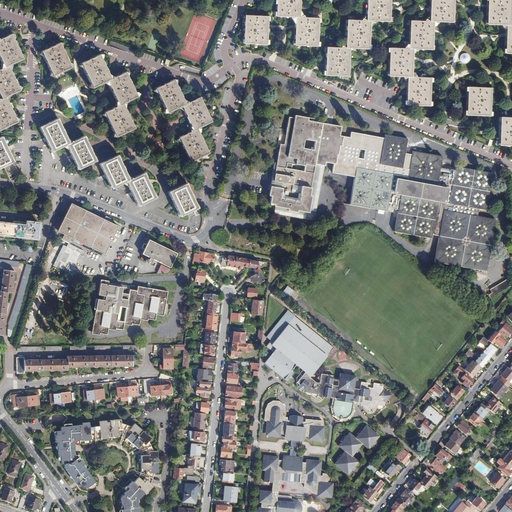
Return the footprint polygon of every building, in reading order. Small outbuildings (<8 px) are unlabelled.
[(298,19),(299,19),(300,14),(301,14),(301,0),(278,0),(278,14),(279,14),(279,18),(292,18),(293,20),(297,18),(298,19)] [(368,0),(367,18),(369,18),(369,22),(370,22),(372,22),(375,25),(377,23),(389,23),(390,19),(391,19),(391,0),(368,0)] [(454,0),(431,0),(431,19),(432,19),(432,23),(433,23),(435,23),(438,25),(440,23),(453,24),(453,19),(455,19),(455,5),(455,0),(454,0)] [(509,27),(511,27),(511,22),(511,3),(511,0),(490,0),(491,2),(489,2),(488,21),(490,21),(490,26),(503,26),(504,28),(508,27),(509,27)] [(247,41),(247,45),(257,45),(267,46),(267,41),(268,42),(269,26),(269,22),(268,22),(268,17),(248,17),(247,21),(246,21),(245,41),(247,41)] [(301,19),(299,19),(298,19),(298,23),(297,23),(296,43),(297,43),(297,47),(318,48),(318,43),(319,44),(320,24),(319,24),(319,19),(306,19),(305,17),(301,19)] [(370,27),(370,22),(369,22),(367,22),(364,20),(362,22),(349,21),(349,26),(348,26),(347,45),(348,45),(348,49),(349,49),(351,49),(354,52),(356,50),(369,50),(369,46),(371,46),(372,27),(370,27)] [(433,23),(432,23),(431,23),(427,21),(426,23),(412,22),(412,27),(411,27),(410,46),(411,46),(411,50),(412,50),(415,50),(417,53),(419,51),(432,51),(432,47),(434,47),(434,31),(434,28),(433,28),(433,23)] [(0,39),(0,58),(5,68),(8,66),(11,66),(12,64),(23,59),(11,35),(0,40),(0,39)] [(60,43),(42,52),(47,63),(53,76),(71,68),(60,43)] [(349,54),(349,49),(348,49),(346,49),(343,47),(342,49),(328,48),(328,53),(327,53),(326,72),(328,72),(327,77),(348,78),(348,73),(350,73),(351,54),(349,54)] [(412,50),(411,50),(410,50),(407,48),(405,50),(392,49),(392,54),(390,54),(389,73),(391,73),(391,77),(403,78),(404,80),(409,78),(410,78),(411,78),(411,74),(413,74),(413,59),(414,54),(412,55),(412,50)] [(467,52),(459,56),(463,64),(471,60),(467,52)] [(111,80),(111,79),(99,55),(81,63),(93,88),(105,83),(106,84),(108,81),(111,80)] [(20,91),(8,66),(5,68),(2,67),(2,69),(0,70),(0,95),(2,99),(5,98),(8,98),(9,96),(20,91)] [(113,76),(111,79),(111,80),(108,81),(120,106),(123,104),(126,105),(126,102),(138,97),(126,73),(115,78),(113,76)] [(411,78),(410,78),(410,83),(408,83),(408,102),(409,102),(409,107),(430,107),(430,103),(431,103),(432,86),(432,83),(431,83),(431,79),(418,78),(416,76),(412,78),(411,78)] [(65,78),(57,86),(59,90),(62,92),(62,91),(65,92),(66,90),(69,88),(71,88),(73,87),(74,87),(76,87),(77,84),(78,84),(78,80),(76,77),(65,78)] [(183,106),(186,105),(174,80),(156,89),(160,97),(168,113),(180,108),(181,109),(183,106)] [(491,89),(470,88),(470,93),(469,93),(468,112),(469,113),(469,117),(490,118),(490,114),(491,114),(492,94),(491,94),(491,89)] [(188,102),(186,105),(183,106),(187,115),(194,131),(198,129),(201,129),(202,128),(213,122),(200,97),(190,103),(188,102)] [(0,130),(17,123),(5,98),(2,99),(0,98),(0,130)] [(129,116),(123,104),(120,106),(105,113),(117,138),(135,129),(129,116)] [(340,175),(342,169),(348,154),(354,140),(356,134),(352,133),(351,138),(340,137),(340,134),(322,131),(323,124),(313,123),(314,120),(301,118),(301,120),(290,118),(287,137),(280,136),(279,145),(281,145),(276,177),(272,197),(271,204),(280,206),(307,210),(312,187),(316,164),(316,161),(326,163),(329,163),(335,165),(333,173),(340,175)] [(52,152),(67,145),(70,144),(58,119),(40,127),(52,152)] [(511,119),(508,119),(501,119),(501,123),(500,123),(499,142),(500,142),(500,147),(511,147),(511,119)] [(322,131),(340,134),(342,128),(323,124),(322,131)] [(210,154),(198,129),(194,131),(191,130),(191,133),(180,138),(185,150),(192,163),(210,154)] [(441,237),(438,256),(437,261),(485,270),(486,265),(490,242),(494,222),(477,219),(479,208),(485,209),(491,176),(472,172),(456,169),(454,175),(440,173),(442,158),(413,153),(413,156),(405,154),(408,142),(387,138),(386,140),(356,134),(354,140),(348,154),(342,169),(340,175),(357,178),(352,204),(386,210),(385,212),(392,213),(392,217),(397,218),(395,230),(401,232),(416,234),(430,237),(431,235),(441,237)] [(10,180),(13,179),(11,175),(18,171),(2,137),(0,138),(0,168),(4,166),(10,180)] [(70,144),(67,145),(79,170),(96,161),(84,137),(70,144)] [(112,188),(127,181),(130,180),(118,156),(101,164),(112,188)] [(315,221),(325,166),(316,164),(312,187),(307,210),(280,206),(278,215),(315,221)] [(130,180),(127,181),(139,206),(156,198),(144,173),(130,180)] [(187,183),(169,192),(181,217),(199,208),(187,183)] [(57,238),(44,263),(69,275),(81,250),(67,243),(70,237),(102,253),(115,226),(69,204),(56,231),(66,235),(64,241),(57,238)] [(0,234),(36,239),(38,224),(27,222),(26,229),(0,225),(0,234)] [(228,233),(226,232),(225,232),(224,231),(222,231),(221,232),(220,232),(218,233),(218,234),(217,235),(216,236),(216,237),(216,239),(216,240),(217,241),(218,243),(219,244),(220,244),(221,245),(222,245),(223,245),(225,245),(226,244),(228,244),(229,243),(229,242),(230,240),(230,239),(230,238),(230,236),(229,235),(229,234),(228,233)] [(81,248),(83,246),(71,239),(70,241),(81,248)] [(144,250),(142,255),(150,258),(148,260),(147,260),(146,261),(146,262),(146,263),(146,264),(151,266),(152,266),(153,266),(154,265),(154,264),(153,263),(152,262),(153,260),(170,268),(177,254),(149,241),(146,246),(144,245),(142,249),(144,250)] [(199,255),(194,254),(193,261),(198,262),(207,264),(207,261),(213,262),(215,253),(209,252),(209,254),(200,252),(199,255)] [(248,260),(228,256),(228,258),(223,257),(221,266),(222,267),(224,268),(226,267),(226,266),(237,268),(238,265),(241,266),(247,267),(248,260)] [(258,261),(248,260),(247,267),(253,268),(253,267),(254,269),(254,270),(256,273),(259,272),(261,271),(258,269),(259,266),(257,266),(258,261)] [(1,292),(7,293),(12,293),(14,271),(3,270),(1,292)] [(196,275),(195,281),(204,282),(205,271),(198,270),(197,274),(194,273),(194,275),(196,275)] [(259,272),(256,273),(250,276),(252,281),(256,280),(258,283),(263,281),(259,272)] [(489,295),(491,298),(502,292),(511,286),(508,279),(491,289),(493,293),(489,295)] [(112,288),(122,290),(129,291),(130,289),(108,285),(108,282),(101,280),(100,286),(112,288)] [(155,320),(156,313),(149,312),(151,297),(159,299),(157,313),(164,314),(167,292),(138,287),(137,295),(129,293),(129,295),(121,294),(122,290),(112,288),(100,286),(98,295),(106,297),(104,304),(97,303),(92,332),(107,335),(108,327),(101,326),(103,314),(110,315),(108,327),(123,330),(124,323),(117,321),(120,306),(127,308),(125,323),(139,325),(140,318),(133,317),(135,304),(142,305),(141,318),(155,320)] [(257,289),(248,288),(247,297),(256,297),(257,289)] [(202,292),(201,299),(208,300),(216,301),(216,294),(202,292)] [(216,301),(208,300),(207,307),(205,307),(205,309),(209,309),(208,313),(215,313),(216,301)] [(264,325),(266,302),(250,300),(249,314),(259,315),(259,320),(260,320),(260,322),(258,321),(258,324),(264,325)] [(303,370),(311,377),(312,377),(334,349),(312,332),(303,325),(295,318),(295,317),(288,312),(268,338),(272,341),(267,347),(274,353),(265,364),(285,380),(297,365),(303,370)] [(208,313),(207,313),(206,328),(202,328),(202,331),(214,332),(215,323),(216,323),(217,313),(215,313),(208,313)] [(246,315),(231,313),(230,321),(235,322),(235,321),(239,322),(240,316),(245,317),(246,315)] [(498,333),(505,338),(507,336),(507,337),(511,330),(505,325),(498,333)] [(234,329),(233,342),(240,343),(244,343),(244,339),(247,340),(247,338),(244,337),(245,330),(234,329)] [(215,333),(204,332),(203,341),(214,342),(215,333)] [(499,335),(494,341),(501,347),(506,341),(499,335)] [(485,349),(482,352),(490,358),(498,349),(485,338),(481,343),(482,343),(486,347),(485,349)] [(240,343),(233,342),(232,346),(231,356),(241,357),(242,347),(240,347),(240,343)] [(214,345),(205,344),(204,353),(213,354),(214,345)] [(162,353),(163,359),(172,359),(172,349),(159,350),(159,353),(162,353)] [(468,357),(471,359),(479,365),(480,364),(479,362),(484,365),(490,358),(482,352),(479,357),(478,358),(471,353),(468,357)] [(111,356),(89,357),(89,367),(111,367),(111,356)] [(132,356),(111,356),(111,367),(133,367),(132,356)] [(213,357),(204,356),(202,366),(212,367),(213,357)] [(67,357),(67,360),(67,367),(89,367),(89,357),(67,357)] [(172,359),(163,359),(163,366),(160,366),(160,370),(172,370),(172,359)] [(470,364),(464,370),(469,374),(473,377),(481,367),(479,365),(471,359),(469,363),(470,364)] [(45,360),(24,360),(24,371),(46,371),(45,360)] [(67,360),(45,360),(46,371),(67,371),(67,367),(67,360)] [(237,361),(229,360),(228,373),(236,373),(236,369),(237,369),(238,368),(236,367),(237,361)] [(253,376),(258,376),(260,364),(242,362),(242,365),(249,366),(250,366),(254,366),(253,372),(253,376)] [(466,374),(467,376),(469,374),(464,370),(460,366),(455,372),(455,374),(457,376),(459,376),(460,374),(463,377),(466,374)] [(508,381),(511,376),(511,370),(508,367),(501,375),(508,381)] [(212,370),(198,369),(197,378),(211,380),(212,370)] [(311,377),(303,370),(300,374),(302,377),(297,383),(300,386),(298,389),(302,392),(306,393),(312,394),(312,395),(316,398),(318,396),(322,400),(324,397),(331,398),(331,397),(333,397),(333,398),(331,409),(332,411),(332,414),(333,415),(334,417),(335,418),(338,420),(341,421),(345,421),(347,420),(349,419),(350,418),(351,417),(352,415),(353,413),(354,411),(355,402),(356,400),(358,400),(358,402),(361,402),(360,405),(363,406),(368,410),(370,407),(373,408),(374,405),(384,406),(392,394),(383,387),(383,385),(382,384),(374,383),(373,388),(367,387),(367,383),(362,382),(360,389),(354,388),(356,376),(341,374),(339,386),(332,385),(334,376),(321,375),(320,381),(320,384),(316,383),(310,378),(311,377)] [(238,375),(228,374),(227,383),(237,384),(238,375)] [(464,381),(462,384),(467,388),(473,380),(467,376),(466,374),(463,377),(462,379),(464,381)] [(439,379),(438,380),(435,384),(441,389),(445,384),(439,379)] [(507,387),(498,380),(490,389),(499,396),(507,387)] [(208,382),(199,381),(199,387),(196,386),(196,387),(195,388),(194,390),(196,391),(196,392),(200,392),(199,396),(207,396),(207,393),(209,394),(210,388),(209,388),(209,386),(208,386),(208,382)] [(167,385),(161,386),(162,395),(172,394),(171,382),(167,382),(167,385)] [(133,387),(127,387),(128,397),(138,396),(137,383),(133,384),(133,387)] [(162,395),(161,386),(155,386),(154,383),(150,384),(151,396),(162,395)] [(441,389),(435,384),(431,389),(439,395),(441,393),(444,395),(446,393),(441,389)] [(128,397),(127,387),(121,388),(121,385),(117,385),(118,398),(128,397)] [(241,388),(226,386),(225,396),(231,396),(231,398),(235,398),(236,396),(240,397),(241,388)] [(457,386),(451,393),(458,399),(464,391),(457,386)] [(100,390),(94,391),(95,400),(105,399),(103,387),(99,387),(100,390)] [(95,400),(94,391),(87,391),(87,388),(83,388),(84,401),(95,400)] [(67,393),(60,394),(61,403),(71,402),(70,390),(66,390),(67,393)] [(61,403),(60,394),(54,394),(54,391),(50,392),(51,404),(61,403)] [(431,394),(428,392),(422,399),(425,402),(431,394)] [(33,396),(27,397),(28,407),(38,406),(37,393),(33,393),(33,396)] [(446,393),(444,395),(448,398),(444,402),(450,408),(456,401),(446,393)] [(28,407),(27,397),(21,398),(20,395),(13,396),(14,408),(28,407)] [(490,403),(488,402),(485,406),(488,408),(491,411),(495,414),(503,404),(494,397),(490,403)] [(242,400),(226,398),(225,407),(230,408),(230,409),(232,409),(232,408),(236,408),(235,409),(241,410),(242,400)] [(205,413),(207,413),(207,411),(208,403),(197,402),(196,409),(200,409),(200,413),(205,413)] [(302,460),(298,459),(297,459),(295,460),(294,460),(295,455),(295,454),(297,453),(299,452),(300,450),(299,447),(298,445),(296,445),(296,442),(297,438),(298,438),(299,440),(304,440),(305,437),(308,437),(308,441),(321,442),(321,439),(324,439),(325,428),(322,428),(323,422),(306,420),(306,423),(303,423),(303,418),(300,417),(294,416),(291,417),(290,421),(287,421),(287,418),(286,418),(286,413),(285,407),(280,402),(273,402),(268,405),(266,410),(265,422),(267,422),(266,433),(269,434),(269,437),(281,438),(281,435),(286,435),(285,438),(290,439),(292,438),(293,438),(293,442),(292,448),(290,447),(289,450),(292,450),(292,455),(291,460),(290,460),(288,458),(283,458),(283,461),(278,460),(279,458),(264,456),(262,471),(265,471),(264,482),(261,482),(261,485),(273,486),(272,492),(275,493),(276,481),(279,481),(281,481),(282,473),(300,475),(300,483),(305,484),(304,488),(307,489),(309,490),(313,493),(314,494),(318,495),(318,497),(332,498),(334,484),(328,483),(328,481),(330,481),(330,478),(326,474),(323,474),(323,476),(320,476),(322,462),(307,460),(307,463),(302,463),(302,460)] [(485,406),(481,403),(473,412),(480,418),(482,420),(483,420),(491,411),(488,408),(485,406)] [(442,416),(430,406),(423,414),(436,424),(442,416)] [(225,411),(224,423),(234,424),(235,412),(225,411)] [(200,413),(193,412),(193,416),(194,418),(193,427),(194,427),(194,431),(204,432),(205,428),(204,427),(204,424),(205,424),(206,418),(205,418),(205,413),(200,413)] [(426,419),(418,412),(414,417),(421,424),(418,428),(427,436),(435,427),(425,419),(426,419)] [(480,418),(473,412),(467,419),(475,426),(480,418)] [(100,427),(102,439),(109,439),(109,438),(120,437),(119,429),(123,429),(122,424),(122,420),(111,421),(111,423),(107,423),(107,421),(100,422),(100,427)] [(462,421),(458,426),(465,433),(470,427),(462,421)] [(92,487),(94,486),(92,483),(95,481),(83,464),(83,463),(77,455),(75,455),(75,448),(71,448),(70,441),(72,441),(75,443),(77,441),(84,440),(84,441),(92,440),(91,428),(90,423),(83,423),(83,425),(72,426),(72,424),(64,424),(65,429),(57,430),(58,431),(57,431),(57,435),(56,435),(56,442),(58,442),(58,446),(66,445),(66,448),(58,449),(59,456),(61,456),(62,463),(75,482),(78,479),(80,482),(78,484),(79,485),(92,487)] [(224,423),(223,435),(236,437),(236,432),(233,432),(234,424),(224,423)] [(128,430),(132,426),(122,424),(123,429),(119,429),(120,437),(124,436),(126,439),(131,433),(128,430)] [(145,445),(148,441),(151,438),(134,424),(132,426),(128,430),(131,433),(126,439),(137,448),(142,442),(145,445)] [(344,454),(337,462),(335,465),(348,475),(352,470),(354,469),(355,467),(359,462),(353,457),(357,452),(358,451),(359,450),(363,445),(369,450),(373,445),(374,444),(376,442),(380,437),(367,426),(365,429),(358,437),(356,439),(350,434),(348,436),(341,444),(339,447),(346,452),(344,454)] [(91,428),(92,440),(102,439),(100,427),(91,428)] [(456,430),(449,438),(450,439),(458,445),(464,437),(456,430)] [(203,441),(204,432),(194,431),(194,432),(193,432),(193,439),(194,439),(193,440),(203,441)] [(223,447),(232,448),(235,448),(236,437),(223,435),(222,441),(224,442),(223,447)] [(458,445),(450,439),(446,444),(448,445),(446,447),(454,453),(459,447),(458,445)] [(148,451),(153,451),(148,441),(145,445),(142,442),(137,448),(141,451),(141,455),(148,455),(148,451)] [(199,456),(200,444),(191,443),(190,455),(199,456)] [(1,446),(0,449),(0,460),(4,462),(9,449),(1,446)] [(483,449),(479,446),(471,456),(475,459),(479,454),(483,449)] [(223,447),(222,447),(221,457),(231,458),(232,448),(223,447)] [(451,456),(447,453),(446,453),(440,449),(435,455),(437,456),(435,458),(442,465),(446,460),(447,460),(451,456)] [(511,451),(510,450),(502,460),(503,460),(510,466),(511,467),(511,465),(511,451)] [(149,473),(154,473),(159,473),(157,451),(153,451),(148,451),(148,455),(141,455),(142,469),(149,469),(149,473)] [(406,452),(399,460),(404,464),(411,456),(406,452)] [(199,462),(199,456),(190,455),(188,455),(188,461),(187,467),(194,468),(199,469),(199,465),(198,465),(198,462),(199,462)] [(442,465),(435,458),(430,463),(434,466),(433,467),(437,472),(438,470),(441,473),(446,467),(442,465)] [(222,466),(221,471),(233,472),(234,462),(220,460),(219,465),(222,466)] [(510,466),(503,460),(499,465),(497,467),(507,475),(511,471),(508,469),(510,466)] [(393,461),(384,472),(391,478),(400,467),(393,461)] [(21,464),(14,462),(9,475),(16,478),(21,464)] [(366,467),(374,473),(376,469),(369,463),(366,467)] [(193,474),(194,468),(187,467),(184,467),(184,468),(174,467),(173,477),(182,478),(182,475),(183,475),(184,473),(193,474)] [(437,476),(426,467),(423,472),(426,474),(420,482),(421,484),(427,489),(431,484),(433,485),(436,482),(434,480),(437,476)] [(147,479),(151,483),(154,473),(149,473),(149,469),(142,469),(142,474),(139,477),(144,482),(147,479)] [(498,487),(507,476),(500,471),(491,482),(498,487)] [(234,473),(223,472),(222,482),(232,483),(234,473)] [(281,481),(300,483),(300,475),(282,473),(281,481)] [(34,478),(27,476),(22,489),(30,491),(34,478)] [(459,478),(456,476),(448,485),(449,486),(451,488),(459,478)] [(140,511),(138,500),(139,499),(140,498),(140,499),(145,493),(146,494),(154,486),(151,483),(147,479),(144,482),(139,477),(134,483),(132,482),(128,487),(126,487),(124,488),(125,490),(126,491),(127,492),(125,494),(122,498),(124,508),(121,509),(121,511),(140,511)] [(420,482),(415,478),(410,484),(414,487),(411,490),(416,494),(421,488),(419,487),(421,484),(420,482)] [(373,489),(379,494),(383,490),(380,488),(384,483),(380,480),(376,484),(371,479),(366,484),(373,489)] [(183,488),(182,501),(194,503),(195,493),(199,494),(200,484),(191,483),(190,489),(183,488)] [(446,495),(451,488),(449,486),(443,492),(446,495)] [(16,490),(6,487),(1,501),(10,503),(12,498),(13,498),(16,490)] [(232,487),(232,490),(225,489),(223,501),(235,503),(236,497),(237,498),(237,493),(236,493),(236,490),(237,487),(232,487)] [(375,498),(379,494),(373,489),(370,492),(366,489),(362,495),(365,498),(369,502),(373,497),(375,498)] [(401,495),(399,498),(405,503),(406,504),(408,502),(407,501),(411,496),(404,490),(400,495),(401,495)] [(301,511),(302,510),(302,507),(301,504),(298,502),(295,500),(292,500),(292,497),(277,496),(277,501),(274,501),(275,493),(272,492),(260,491),(259,503),(261,503),(261,508),(259,508),(258,511),(301,511)] [(475,499),(471,504),(475,508),(476,507),(479,509),(485,502),(480,498),(480,497),(477,494),(473,498),(475,499)] [(399,498),(398,498),(397,500),(396,500),(390,507),(396,511),(397,511),(403,506),(405,503),(399,498)] [(39,502),(30,499),(29,503),(27,509),(34,511),(35,510),(36,511),(39,502)] [(348,509),(352,511),(360,511),(362,510),(363,511),(366,506),(357,499),(353,503),(354,504),(353,505),(352,505),(348,509)]
